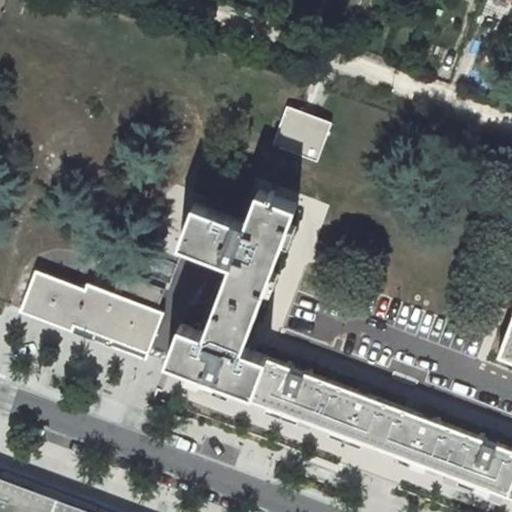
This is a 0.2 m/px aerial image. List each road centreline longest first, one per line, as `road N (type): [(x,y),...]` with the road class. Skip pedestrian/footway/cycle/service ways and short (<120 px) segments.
road 1 (track): [(511,122),(182,0)]
road 2 (residential): [(0,395),(309,511)]
